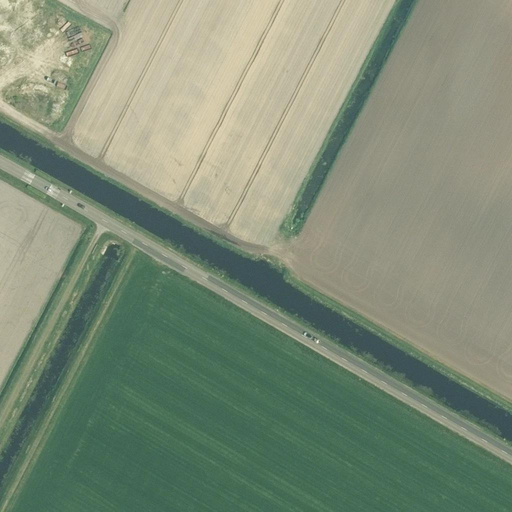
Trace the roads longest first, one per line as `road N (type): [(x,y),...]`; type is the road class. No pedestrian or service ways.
road 1 (secondary): [(511,457),(0,162)]
road 2 (track): [(138,240),(0,509)]
road 3 (track): [(104,220),(0,424)]
